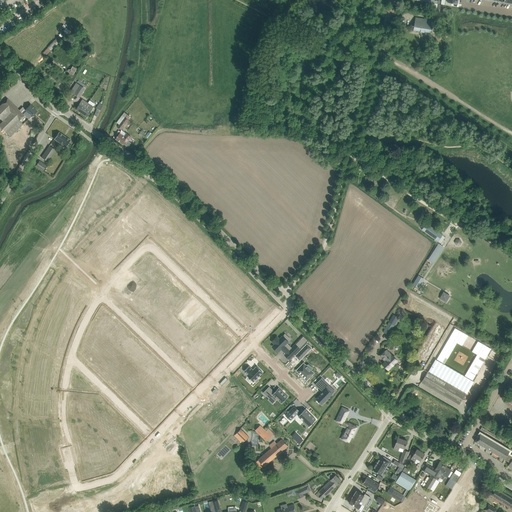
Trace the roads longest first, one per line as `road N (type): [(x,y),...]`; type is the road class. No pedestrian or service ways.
road 1 (unclassified): [(292,304),(187,200),(96,133)]
road 2 (residential): [(100,298),(148,243),(252,345)]
road 3 (track): [(358,124),(324,242),(286,290)]
road 4 (track): [(378,50),(511,132)]
road 5 (unclassified): [(393,410),(292,304)]
road 6 (residential): [(100,298),(200,393)]
road 7 (residential): [(82,487),(62,413),(73,356)]
